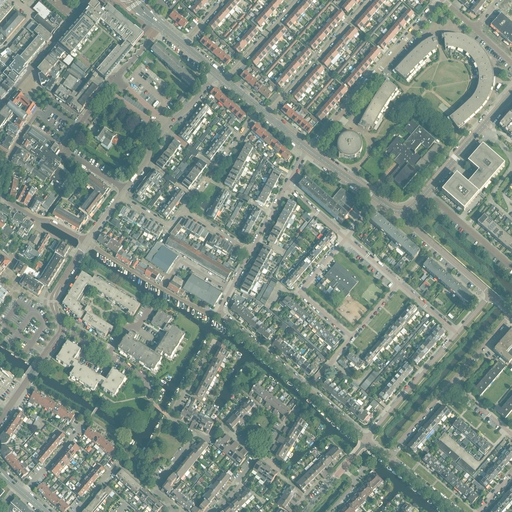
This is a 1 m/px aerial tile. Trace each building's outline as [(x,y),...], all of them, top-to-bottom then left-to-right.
[(0,0),(0,22),(13,8),(6,3),(6,2),(3,0),(0,0)] [(312,4),(307,0),(305,0),(303,3),(311,11),(311,10),(310,9),(308,7),(312,4)] [(349,0),(345,4),(345,5),(350,9),(354,5),(349,0)] [(384,4),(379,0),(377,0),(375,3),(380,8),(384,4)] [(63,23),(62,22),(38,1),(31,9),(38,15),(34,20),(52,36),(63,23)] [(238,7),(231,1),(227,6),(232,10),(233,10),(234,11),(238,7)] [(270,2),(268,5),(274,11),(278,7),(273,2),(272,3),(270,2)] [(482,6),(477,2),(474,7),(479,11),(482,6)] [(199,3),(195,7),(199,11),(203,6),(199,3)] [(311,11),(303,3),(299,8),(304,12),(306,10),(308,11),(310,12),(311,11)] [(345,5),(345,4),(343,3),(339,7),(346,14),(350,9),(345,5)] [(380,8),(375,3),(371,8),(376,13),(380,8)] [(86,85),(94,75),(96,73),(105,81),(143,36),(134,29),(107,6),(106,6),(102,12),(99,10),(100,9),(96,6),(93,4),(91,6),(88,10),(88,11),(61,42),(57,47),(66,54),(71,58),(75,61),(69,70),(67,72),(70,74),(78,80),(86,85)] [(472,9),(466,4),(464,6),(468,10),(475,15),(479,11),(474,7),(472,9)] [(274,11),(268,5),(267,6),(265,9),(266,10),(265,11),(270,16),(274,11)] [(511,9),(506,5),(502,9),(510,15),(511,13),(511,9)] [(227,6),(224,10),(229,14),(232,10),(227,6)] [(199,11),(195,7),(191,11),(195,15),(199,11)] [(299,8),(295,12),(302,18),(302,17),(301,16),(304,12),(299,8)] [(376,13),(371,8),(367,12),(372,17),(376,13)] [(224,10),(220,14),(225,18),(229,14),(224,10)] [(260,13),(259,14),(266,20),(270,16),(265,11),(264,12),(263,11),(261,13),(260,13)] [(404,16),(409,20),(413,15),(408,11),(404,16)] [(174,22),(178,16),(174,12),(169,18),(174,22)] [(302,18),(295,12),(291,16),(298,22),(302,18)] [(335,16),(340,21),(344,17),(339,12),(337,14),(335,13),(334,15),(335,16)] [(367,12),(363,17),(368,22),(372,17),(367,12)] [(0,42),(2,45),(25,19),(17,13),(2,30),(0,29),(0,28),(0,42)] [(225,18),(220,14),(216,18),(221,23),(225,18)] [(266,20),(259,14),(257,17),(259,18),(257,20),(262,25),(266,20)] [(178,16),(174,22),(178,25),(183,20),(178,16)] [(291,16),(287,21),(292,25),(295,22),(297,24),(298,22),(291,16)] [(335,16),(331,21),(336,25),(340,21),(335,16)] [(409,20),(404,16),(402,18),(400,16),(398,18),(400,20),(405,25),(409,20)] [(368,22),(363,17),(359,21),(366,28),(369,23),(368,22)] [(221,23),(216,18),(212,22),(217,27),(221,23)] [(262,25),(257,20),(256,21),(254,18),(250,22),(256,27),(258,26),(259,28),(262,25)] [(495,19),(489,27),(493,31),(499,23),(495,19)] [(187,24),(183,20),(178,25),(183,29),(187,24)] [(400,20),(396,25),(401,29),(405,25),(400,20)] [(33,21),(32,21),(26,29),(37,39),(38,38),(46,45),(52,38),(33,21)] [(292,25),(287,21),(283,25),(288,30),(292,25)] [(336,25),(331,21),(327,25),(332,30),(336,25)] [(366,28),(359,21),(354,26),(360,31),(362,28),(364,29),(366,28)] [(217,27),(212,22),(208,27),(213,31),(217,27)] [(499,23),(493,31),(496,34),(503,26),(499,23)] [(332,30),(327,25),(325,27),(324,26),(323,28),(324,29),(323,29),(328,34),(332,30)] [(401,29),(396,25),(392,29),(397,34),(401,29)] [(503,26),(496,34),(500,37),(507,30),(503,26)] [(247,31),(254,37),(258,33),(253,28),(249,32),(247,31)] [(281,28),(277,32),(282,37),(284,34),(286,36),(288,34),(286,32),(281,28)] [(328,34),(323,29),(319,34),(325,38),(328,34)] [(348,33),(353,38),(357,34),(352,29),(348,33)] [(387,31),(387,32),(393,38),(397,34),(392,29),(389,33),(387,31)] [(12,44),(8,49),(26,65),(31,60),(35,56),(43,46),(25,30),(16,40),(12,44)] [(507,30),(500,37),(504,41),(511,33),(507,30)] [(254,37),(247,31),(243,35),(245,37),(250,41),(254,37)] [(277,32),(273,36),(280,43),(280,42),(278,41),(282,37),(277,32)] [(393,38),(387,32),(384,36),(385,37),(384,38),(389,43),(393,38)] [(348,33),(344,38),(349,42),(353,38),(348,33)] [(319,34),(316,38),(321,42),(325,38),(319,34)] [(476,74),(477,80),(477,84),(476,86),(476,88),(475,91),(474,92),(473,95),(472,96),(470,99),(468,100),(464,105),(459,109),(458,110),(454,113),(453,114),(448,118),(458,131),(464,127),(464,126),(469,122),(474,117),(479,112),(484,107),(488,100),(491,94),(491,93),(493,87),(493,86),(493,80),(492,72),(492,71),(491,65),(489,62),(487,58),(486,57),(483,52),(482,51),(478,47),(477,46),(472,42),(471,41),(466,38),(465,38),(459,36),(458,36),(451,35),(444,35),(443,35),(441,35),(441,37),(441,41),(444,41),(445,49),(445,51),(449,51),(450,51),(452,52),(453,52),(455,52),(456,53),(458,53),(459,54),(461,54),(462,55),(463,56),(464,57),(466,57),(467,58),(467,59),(468,59),(468,60),(469,61),(470,61),(470,62),(471,63),(472,64),(472,65),(473,67),(474,68),(474,69),(475,71),(475,72),(476,74)] [(280,43),(273,36),(269,41),(274,45),(276,43),(278,45),(280,43)] [(250,41),(245,37),(241,41),(246,46),(250,41)] [(316,38),(314,37),(310,41),(312,42),(317,47),(321,42),(316,38)] [(410,53),(408,55),(406,57),(405,58),(403,60),(401,62),(400,63),(398,65),(397,67),(395,69),(393,71),(395,72),(405,82),(407,80),(408,78),(410,76),(411,75),(413,73),(414,71),(416,70),(418,68),(419,67),(421,65),(423,64),(424,62),(426,61),(428,60),(429,58),(431,57),(432,56),(433,55),(435,55),(436,54),(437,53),(436,50),(435,49),(438,48),(433,37),(431,38),(430,38),(428,39),(426,40),(424,41),(423,42),(421,44),(419,45),(418,45),(418,46),(416,47),(415,49),(413,50),(411,52),(410,53)] [(204,47),(209,42),(204,38),(200,44),(204,47)] [(349,42),(344,38),(340,42),(347,48),(346,46),(349,42)] [(389,43),(384,38),(383,39),(382,38),(380,40),(381,41),(380,43),(385,47),(389,43)] [(246,46),(241,41),(239,43),(238,42),(236,44),(243,50),(246,46)] [(269,41),(265,45),(272,51),(271,49),(274,45),(269,41)] [(213,46),(209,42),(204,47),(209,51),(213,46)] [(312,42),(308,46),(307,46),(306,47),(309,50),(310,49),(313,51),(317,47),(312,42)] [(340,42),(336,46),(344,53),(346,50),(347,48),(340,42)] [(243,50),(236,44),(232,49),(234,50),(233,50),(239,54),(243,50)] [(165,64),(170,58),(156,45),(151,52),(165,64)] [(272,51),(265,45),(262,49),(267,54),(268,55),(272,51)] [(213,46),(209,51),(213,55),(217,50),(213,46)] [(336,46),(333,51),(338,55),(340,57),(344,53),(336,46)] [(64,54),(65,56),(66,54),(57,47),(51,54),(59,60),(62,62),(69,68),(75,61),(71,58),(70,58),(67,61),(64,58),(65,57),(63,55),(64,54)] [(8,49),(0,55),(0,63),(19,80),(20,80),(19,79),(27,71),(25,70),(28,67),(26,65),(8,49)] [(267,54),(262,49),(258,54),(263,58),(265,56),(267,54)] [(369,52),(376,58),(380,53),(375,49),(371,53),(370,52),(369,52)] [(222,53),(217,50),(213,55),(217,59),(222,53)] [(301,54),(306,59),(310,54),(305,50),(303,52),(302,51),(300,53),(301,54)] [(338,55),(333,51),(329,55),(334,59),(338,55)] [(376,58),(369,52),(366,57),(367,58),(372,63),(376,58)] [(226,57),(222,53),(217,59),(222,62),(226,57)] [(263,58),(258,54),(254,58),(261,64),(261,63),(259,62),(263,58)] [(301,54),(297,58),(303,63),(306,59),(301,54)] [(52,68),(59,74),(64,68),(57,61),(58,60),(52,55),(51,56),(50,56),(44,62),(52,69),(52,68)] [(334,59),(329,55),(325,59),(332,65),(330,63),(334,59)] [(226,57),(222,62),(226,66),(231,61),(226,57)] [(170,58),(165,64),(179,77),(184,71),(170,58)] [(261,64),(254,58),(250,62),(255,67),(257,68),(261,64)] [(303,63),(297,58),(294,63),(299,67),(303,63)] [(367,58),(363,63),(368,67),(372,63),(367,58)] [(332,65),(325,59),(321,64),(328,70),(332,65)] [(44,62),(40,67),(48,74),(49,73),(51,75),(52,74),(57,78),(60,74),(59,74),(52,68),(52,69),(44,62)] [(0,63),(0,73),(14,86),(19,80),(0,63)] [(294,63),(290,67),(295,71),(299,67),(294,63)] [(363,63),(359,67),(364,72),(368,67),(363,63)] [(290,67),(288,65),(284,70),(286,71),(291,76),(295,71),(290,67)] [(48,74),(40,67),(37,71),(39,73),(47,80),(49,78),(50,76),(48,74)] [(314,71),(320,76),(322,73),(324,71),(321,69),(318,67),(314,71)] [(364,72),(359,67),(355,72),(360,76),(364,72)] [(198,83),(184,71),(179,77),(192,90),(198,83)] [(245,81),(249,76),(247,74),(248,73),(246,71),(245,72),(240,78),(245,81)] [(291,76),(286,71),(282,75),(287,80),(291,76)] [(314,71),(311,75),(316,80),(320,76),(314,71)] [(360,76),(355,72),(351,76),(356,81),(360,76)] [(0,73),(0,81),(10,90),(14,86),(0,73)] [(47,80),(39,73),(38,74),(41,87),(44,89),(49,82),(47,80)] [(70,74),(66,80),(62,85),(70,91),(78,80),(70,74)] [(94,75),(86,85),(77,96),(87,104),(104,83),(94,75)] [(249,76),(245,81),(249,85),(253,80),(252,78),(253,77),(251,75),(249,76)] [(287,80),(282,75),(280,78),(279,76),(277,78),(279,80),(278,80),(284,84),(287,80)] [(316,80),(311,75),(307,80),(312,84),(316,80)] [(356,81),(351,76),(347,81),(352,85),(356,81)] [(49,82),(44,89),(49,93),(57,82),(52,78),(51,80),(49,78),(47,80),(49,82)] [(78,80),(70,91),(68,94),(71,96),(72,96),(74,93),(77,96),(86,85),(78,80)] [(258,83),(253,80),(249,85),(253,89),(258,83)] [(284,84),(278,80),(275,84),(280,89),(284,84)] [(307,80),(303,84),(308,88),(312,84),(307,80)] [(0,81),(0,89),(6,95),(10,90),(0,81)] [(365,111),(364,113),(363,115),(362,117),(361,119),(360,121),(359,123),(358,124),(358,125),(358,126),(368,131),(369,128),(371,129),(373,130),(374,129),(375,127),(376,125),(376,124),(377,123),(378,121),(379,119),(381,117),(382,115),(383,113),(384,111),(385,109),(386,107),(387,105),(389,104),(390,102),(391,100),(392,98),(394,97),(395,95),(396,93),(398,91),(386,82),(385,81),(380,87),(376,93),(376,94),(375,95),(374,97),(373,99),(371,101),(370,103),(369,105),(368,107),(367,109),(365,111)] [(258,83),(253,89),(258,92),(262,87),(263,86),(259,82),(258,83)] [(303,84),(300,88),(305,93),(306,91),(309,93),(311,90),(308,88),(303,84)] [(71,96),(68,94),(59,87),(53,95),(62,101),(65,104),(66,104),(71,96)] [(267,91),(262,87),(258,92),(262,96),(267,91)] [(342,87),(338,92),(343,96),(347,92),(342,87)] [(305,93),(300,88),(296,92),(301,97),(303,95),(305,96),(306,94),(305,93)] [(214,99),(219,93),(215,89),(210,95),(214,99)] [(271,95),(267,91),(262,96),(267,100),(271,95)] [(301,97),(296,92),(291,97),(297,102),(299,99),(301,100),(303,98),(301,97)] [(338,92),(334,96),(339,100),(343,96),(338,92)] [(18,93),(9,103),(20,112),(28,118),(35,108),(30,103),(30,104),(24,99),(24,98),(18,93)] [(72,96),(71,96),(66,104),(70,107),(71,107),(80,114),(87,104),(77,96),(74,93),(72,96)] [(219,93),(214,99),(219,102),(223,97),(219,93)] [(181,96),(176,102),(180,105),(185,99),(181,96)] [(339,100),(334,96),(330,100),(335,105),(339,100)] [(223,97),(219,102),(223,106),(228,101),(223,97)] [(330,100),(326,104),(332,109),(335,105),(330,100)] [(232,105),(228,101),(223,106),(227,110),(232,105)] [(9,103),(5,109),(13,115),(17,119),(24,124),(28,119),(20,112),(9,103)] [(326,104),(323,109),(328,113),(332,109),(326,104)] [(200,109),(206,114),(209,110),(203,105),(200,109)] [(232,105),(227,110),(232,114),(236,108),(232,105)] [(285,116),(290,110),(285,106),(281,112),(285,116)] [(241,112),(236,108),(232,114),(236,117),(241,112)] [(5,109),(0,114),(0,118),(1,119),(7,123),(8,123),(13,115),(5,109)] [(206,114),(200,109),(197,113),(203,118),(203,117),(206,114)] [(323,109),(319,113),(324,118),(328,113),(323,109)] [(294,114),(290,110),(285,116),(290,119),(294,114)] [(245,116),(241,112),(236,117),(240,121),(245,116)] [(511,112),(510,115),(509,114),(499,126),(511,137),(511,112)] [(203,118),(197,113),(194,117),(201,123),(205,119),(203,117),(203,118)] [(324,118),(319,113),(315,118),(320,122),(324,118)] [(298,118),(294,114),(290,119),(294,123),(299,118),(298,118)] [(13,115),(8,123),(10,125),(12,126),(17,119),(13,115)] [(299,118),(294,123),(298,127),(303,121),(301,120),(302,118),(300,116),(298,118),(299,118)] [(194,117),(190,121),(198,127),(201,123),(194,117)] [(17,119),(12,126),(20,131),(24,124),(17,119)] [(186,122),(185,123),(195,131),(198,127),(190,121),(188,124),(186,122)] [(307,125),(303,121),(298,127),(303,130),(307,125)] [(404,144),(414,153),(420,145),(427,151),(435,141),(419,127),(418,128),(411,122),(404,130),(411,136),(404,144)] [(7,123),(4,127),(7,130),(6,131),(6,132),(4,135),(5,135),(8,137),(8,138),(10,134),(11,135),(10,137),(10,138),(14,140),(16,138),(20,131),(12,126),(10,125),(8,123),(7,123)] [(195,131),(185,123),(184,125),(186,126),(184,129),(192,135),(195,131)] [(307,125),(303,130),(307,134),(312,129),(310,127),(311,126),(308,124),(307,125)] [(256,135),(260,129),(256,125),(251,131),(256,135)] [(43,148),(48,141),(31,128),(25,135),(32,140),(37,144),(42,147),(43,148)] [(95,139),(101,144),(100,146),(108,151),(112,146),(111,145),(112,144),(115,146),(121,138),(116,135),(114,138),(102,129),(95,139)] [(184,129),(181,133),(190,139),(191,138),(190,137),(192,135),(184,129)] [(231,133),(226,129),(223,133),(229,138),(232,134),(231,133)] [(260,129),(256,135),(260,139),(265,133),(260,129)] [(220,131),(217,135),(226,142),(229,138),(223,133),(220,131)] [(190,139),(181,133),(178,137),(187,143),(190,139)] [(269,137),(265,133),(260,139),(264,142),(269,137)] [(32,140),(25,135),(22,139),(24,141),(32,146),(33,146),(34,145),(31,142),(32,140)] [(226,142),(217,135),(214,139),(223,145),(226,142)] [(351,160),(355,158),(359,158),(359,154),(360,153),(360,152),(361,151),(361,150),(361,149),(361,148),(361,147),(361,146),(361,145),(361,144),(360,143),(360,142),(359,141),(359,137),(355,137),(354,137),(354,136),(353,136),(352,136),(351,136),(350,135),(349,135),(347,135),(346,136),(345,136),(344,136),(343,137),(342,137),(338,137),(338,141),(338,142),(337,143),(337,144),(337,145),(337,146),(336,147),(336,148),(336,149),(337,150),(337,151),(337,152),(338,154),(338,158),(342,158),(343,159),(344,159),(345,160),(346,160),(347,160),(348,160),(349,160),(350,160),(351,160)] [(7,137),(1,146),(8,151),(14,141),(8,138),(8,137),(7,137)] [(269,137),(264,142),(269,146),(273,141),(269,137)] [(414,153),(404,144),(397,138),(390,146),(391,147),(385,154),(387,156),(393,149),(399,154),(393,161),(399,167),(389,178),(392,181),(406,165),(412,170),(421,159),(414,153)] [(223,145),(214,139),(211,143),(213,145),(219,150),(223,145)] [(24,141),(21,147),(28,152),(31,149),(32,149),(34,147),(33,146),(32,146),(24,141)] [(48,141),(43,148),(47,150),(52,143),(48,141)] [(277,144),(273,141),(269,146),(273,150),(277,144)] [(174,142),(171,146),(177,150),(180,146),(174,142)] [(58,148),(52,143),(47,150),(55,156),(58,151),(57,150),(58,148)] [(211,143),(208,147),(210,149),(216,154),(219,150),(213,145),(211,143)] [(269,152),(267,153),(270,156),(272,154),(273,153),(275,156),(277,154),(282,148),(277,144),(273,150),(271,152),(270,153),(269,152)] [(421,159),(412,170),(417,174),(420,170),(423,173),(431,164),(432,164),(433,164),(443,152),(434,145),(421,159)] [(177,150),(171,146),(168,150),(174,154),(176,152),(178,154),(179,152),(177,150)] [(246,146),(243,150),(250,154),(252,155),(254,152),(254,153),(255,151),(253,149),(246,146)] [(504,165),(482,146),(467,162),(478,172),(467,185),(456,175),(441,192),(463,212),(504,165)] [(35,147),(34,147),(32,149),(41,156),(43,154),(50,159),(51,157),(58,162),(58,158),(55,156),(47,150),(43,148),(42,147),(40,150),(35,147)] [(282,148),(277,154),(281,157),(286,152),(282,148)] [(19,149),(16,154),(19,155),(20,155),(25,158),(28,160),(30,157),(19,149)] [(216,154),(210,149),(209,151),(207,150),(205,151),(213,158),(216,154)] [(387,156),(393,161),(399,154),(393,149),(387,156)] [(174,154),(168,150),(165,154),(171,158),(174,154)] [(243,150),(241,155),(248,158),(250,159),(251,160),(253,156),(252,155),(250,154),(243,150)] [(213,158),(205,151),(204,153),(206,154),(204,157),(210,162),(213,158)] [(286,152),(281,157),(286,161),(291,156),(286,152)] [(16,154),(14,157),(25,163),(25,164),(28,160),(25,158),(20,155),(19,155),(16,154)] [(165,154),(162,158),(170,163),(173,159),(171,158),(165,154)] [(241,155),(239,159),(245,163),(246,162),(247,163),(248,163),(250,159),(248,158),(241,155)] [(13,157),(11,163),(13,164),(23,170),(30,174),(31,173),(35,176),(38,172),(32,168),(30,166),(29,166),(25,164),(25,163),(14,157),(13,157)] [(160,160),(159,162),(165,166),(167,168),(170,164),(170,163),(162,158),(161,157),(160,159),(160,160)] [(239,159),(236,163),(243,167),(245,168),(247,163),(246,162),(245,163),(239,159)] [(195,164),(203,171),(207,166),(198,160),(195,164)] [(165,166),(159,162),(156,166),(162,170),(165,166)] [(265,165),(272,171),(281,175),(280,175),(282,173),(277,170),(276,170),(268,162),(265,165)] [(35,164),(32,168),(38,172),(47,178),(50,180),(56,171),(50,166),(45,163),(41,169),(35,164)] [(236,163),(234,168),(241,171),(243,172),(245,168),(243,167),(236,163)] [(203,171),(195,164),(192,168),(194,170),(200,174),(203,171)] [(406,165),(392,181),(403,190),(417,174),(412,170),(406,165)] [(56,171),(50,180),(61,188),(67,179),(67,178),(68,177),(64,174),(64,173),(58,168),(56,171)] [(192,168),(189,172),(197,178),(198,177),(199,178),(202,175),(200,174),(194,170),(192,168)] [(241,171),(234,168),(232,172),(238,176),(241,177),(243,172),(241,171)] [(152,171),(149,175),(157,181),(157,180),(160,176),(152,171)] [(272,171),(269,175),(278,180),(280,181),(281,178),(280,177),(281,175),(272,171)] [(38,172),(35,176),(44,182),(47,178),(38,172)] [(189,172),(186,176),(194,182),(197,178),(189,172)] [(238,176),(232,172),(229,176),(236,180),(238,176)] [(88,217),(88,216),(89,217),(94,211),(99,205),(102,201),(101,200),(102,198),(105,194),(106,196),(110,191),(107,189),(108,187),(105,184),(99,180),(98,182),(97,181),(95,180),(96,178),(91,174),(85,183),(87,185),(86,186),(90,189),(94,192),(89,198),(84,204),(80,210),(82,211),(81,212),(77,218),(70,214),(64,210),(57,207),(52,216),(54,217),(53,218),(58,221),(63,224),(63,222),(65,223),(67,224),(66,226),(71,228),(76,231),(76,230),(78,231),(81,226),(82,227),(85,224),(88,219),(87,218),(88,217)] [(149,175),(146,179),(154,185),(157,181),(157,180),(157,181),(149,175)] [(269,175),(267,180),(276,184),(278,180),(269,175)] [(186,176),(183,180),(191,186),(192,185),(193,186),(195,183),(194,182),(186,176)] [(229,176),(227,181),(236,186),(237,186),(239,182),(236,180),(229,176)] [(10,186),(9,188),(16,190),(17,185),(18,186),(18,183),(17,183),(17,180),(10,179),(10,186)] [(146,179),(143,183),(151,189),(154,185),(146,179)] [(320,206),(327,198),(305,179),(298,187),(320,206)] [(191,186),(183,180),(180,184),(188,190),(191,186)] [(267,180),(264,184),(273,189),(275,186),(276,186),(276,187),(277,187),(278,186),(276,185),(276,184),(267,180)] [(227,181),(224,185),(233,190),(236,186),(227,181)] [(151,189),(143,183),(140,187),(146,191),(148,189),(150,190),(151,189)] [(273,189),(264,184),(262,188),(271,193),(273,189)] [(20,204),(27,189),(24,187),(23,187),(15,201),(20,204)] [(146,191),(140,187),(137,190),(143,195),(146,191)] [(16,190),(9,188),(7,196),(15,200),(16,197),(17,192),(15,192),(16,190)] [(28,188),(27,189),(20,204),(27,207),(35,191),(28,188)] [(271,193),(262,188),(260,193),(269,198),(271,193)] [(341,189),(331,202),(347,216),(357,203),(341,189)] [(137,190),(133,195),(136,196),(134,199),(138,203),(141,200),(142,201),(144,199),(144,198),(145,197),(143,195),(137,190)] [(174,191),(173,193),(175,195),(181,199),(182,198),(183,199),(186,196),(184,195),(178,191),(177,193),(174,191)] [(219,195),(228,200),(228,198),(227,197),(228,194),(221,191),(219,195)] [(175,195),(173,193),(170,197),(172,199),(178,203),(181,199),(175,195)] [(260,193),(257,197),(266,202),(269,198),(260,193)] [(228,200),(219,195),(217,200),(225,204),(228,200)] [(29,210),(36,214),(40,206),(42,207),(41,207),(47,211),(56,200),(50,196),(45,202),(36,197),(29,210)] [(257,197),(255,202),(264,207),(266,203),(267,204),(266,204),(268,205),(268,203),(266,202),(257,197)] [(327,198),(320,206),(341,225),(348,217),(347,216),(331,202),(327,198)] [(172,199),(169,203),(175,207),(178,203),(172,199)] [(217,200),(214,204),(223,209),(226,211),(227,208),(224,207),(225,204),(217,200)] [(175,207),(169,203),(167,201),(164,205),(166,207),(172,211),(175,207)] [(286,206),(295,211),(298,207),(289,202),(286,206)] [(223,209),(214,204),(212,209),(219,212),(221,213),(223,209)] [(0,214),(2,216),(3,214),(4,215),(9,219),(8,223),(10,224),(17,214),(3,206),(0,209),(0,214)] [(161,206),(160,208),(161,209),(163,210),(163,211),(169,215),(172,211),(166,207),(164,209),(161,206)] [(286,206),(284,211),(291,214),(292,212),(294,213),(295,211),(286,206)] [(252,207),(249,212),(258,217),(259,215),(260,216),(262,213),(252,207)] [(123,220),(128,211),(123,208),(119,215),(119,216),(121,218),(123,220)] [(163,211),(163,210),(161,209),(160,211),(162,212),(160,215),(166,219),(169,215),(163,211)] [(208,210),(207,212),(216,217),(219,212),(212,209),(210,211),(208,210)] [(128,211),(123,220),(127,222),(128,220),(132,213),(128,211)] [(280,212),(279,214),(291,220),(293,221),(295,217),(291,214),(284,211),(282,214),(281,213),(280,212)] [(216,217),(207,212),(206,213),(206,217),(207,218),(214,221),(216,217)] [(249,212),(247,216),(256,221),(258,217),(249,212)] [(132,213),(128,220),(127,222),(131,225),(132,223),(136,216),(132,213)] [(21,217),(17,214),(10,224),(13,226),(14,225),(15,226),(17,223),(19,221),(18,221),(19,219),(21,217)] [(279,214),(278,216),(280,216),(281,216),(279,220),(288,225),(291,220),(279,214)] [(383,234),(389,227),(374,214),(368,221),(383,234)] [(488,220),(490,218),(485,214),(477,223),(482,228),(488,220)] [(136,216),(132,223),(137,225),(141,219),(136,216)] [(256,221),(247,216),(244,220),(247,222),(254,225),(256,221)] [(17,223),(15,226),(17,227),(19,224),(21,226),(25,219),(21,217),(19,219),(18,221),(19,221),(17,223)] [(113,219),(112,221),(117,224),(115,226),(118,228),(119,225),(119,226),(121,224),(113,219)] [(141,219),(137,225),(141,228),(145,221),(141,219)] [(178,225),(170,235),(175,238),(177,235),(181,230),(183,228),(186,222),(181,220),(178,224),(178,225)] [(279,220),(277,224),(286,229),(288,225),(279,220)] [(482,228),(486,231),(493,224),(488,220),(482,228)] [(20,229),(16,234),(20,237),(22,235),(23,233),(30,223),(26,221),(20,229)] [(149,224),(145,221),(141,228),(145,230),(149,224)] [(183,228),(181,230),(186,233),(187,231),(191,224),(188,222),(187,221),(186,222),(183,228)] [(254,225),(247,222),(245,226),(251,230),(254,225)] [(30,223),(23,233),(27,236),(32,229),(33,226),(30,223)] [(145,230),(144,232),(148,235),(153,226),(149,224),(145,230)] [(187,231),(191,233),(195,226),(191,224),(187,231)] [(277,224),(274,229),(283,233),(286,229),(277,224)] [(497,227),(493,224),(486,231),(490,235),(497,227)] [(153,226),(148,235),(153,237),(158,229),(153,226)] [(191,233),(190,235),(194,238),(195,236),(199,229),(195,226),(191,233)] [(251,230),(245,226),(243,229),(241,227),(240,229),(242,230),(242,231),(249,234),(251,230)] [(8,227),(3,233),(9,238),(14,232),(8,227)] [(389,227),(383,234),(390,240),(391,241),(392,241),(392,242),(389,244),(395,250),(396,249),(398,247),(404,240),(398,234),(396,233),(395,232),(389,227)] [(502,230),(501,231),(497,227),(490,235),(495,239),(502,230)] [(102,245),(107,238),(104,236),(105,234),(107,231),(105,230),(104,229),(103,230),(104,231),(103,233),(102,234),(97,242),(102,245)] [(162,232),(158,229),(153,237),(157,240),(162,232)] [(195,236),(194,238),(198,240),(199,240),(200,238),(204,232),(199,229),(195,236)] [(274,229),(272,233),(281,238),(283,233),(274,229)] [(327,229),(321,236),(322,236),(330,243),(333,238),(334,236),(327,229)] [(502,230),(495,239),(499,243),(506,235),(506,234),(502,230)] [(249,234),(242,231),(240,235),(247,239),(249,234)] [(200,238),(199,240),(200,241),(201,239),(204,241),(208,234),(204,232),(200,238)] [(270,232),(269,233),(270,234),(270,233),(271,234),(270,237),(276,241),(279,242),(281,238),(272,233),(270,232)] [(43,240),(39,246),(44,248),(47,243),(50,237),(46,235),(43,240)] [(506,235),(499,243),(503,246),(511,237),(511,236),(509,238),(506,235)] [(29,242),(36,246),(39,240),(32,236),(29,242)] [(169,248),(175,239),(170,236),(165,245),(169,248)] [(330,243),(322,236),(318,241),(320,243),(326,247),(330,243)] [(113,239),(107,249),(112,252),(120,240),(119,240),(116,244),(114,243),(115,241),(117,238),(115,237),(113,239)] [(205,245),(208,246),(212,249),(213,249),(218,240),(213,237),(211,241),(209,239),(205,245)] [(276,241),(270,237),(267,242),(270,243),(274,245),(276,241)] [(507,250),(511,244),(511,237),(503,246),(507,250)] [(107,238),(102,245),(107,249),(113,239),(112,241),(107,238)] [(120,239),(120,240),(112,252),(117,255),(122,248),(119,246),(123,241),(120,239)] [(226,269),(175,239),(169,248),(220,278),(226,269)] [(218,240),(213,249),(217,251),(222,243),(218,240)] [(398,247),(396,249),(403,255),(405,253),(413,260),(419,253),(404,240),(398,247)] [(19,262),(13,272),(18,274),(24,278),(19,285),(25,289),(32,293),(38,296),(44,286),(48,288),(51,283),(53,279),(56,274),(59,270),(62,265),(65,261),(63,260),(65,256),(70,249),(65,246),(60,243),(55,252),(55,253),(56,253),(54,256),(52,259),(50,264),(47,269),(44,273),(41,278),(38,282),(38,283),(31,280),(24,275),(28,268),(23,265),(19,262)] [(157,243),(153,249),(159,253),(163,247),(157,243)] [(222,243),(217,251),(221,253),(226,245),(222,243)] [(270,243),(267,248),(273,252),(283,257),(285,252),(283,250),(274,245),(270,243)] [(326,247),(320,243),(317,247),(322,251),(326,247)] [(226,245),(221,253),(225,256),(226,254),(227,254),(230,248),(226,245)] [(26,246),(21,255),(23,256),(30,260),(33,259),(34,257),(37,259),(39,260),(41,255),(40,254),(36,252),(26,246)] [(7,256),(9,253),(3,249),(1,247),(0,249),(2,250),(1,251),(7,256)] [(163,247),(159,253),(151,264),(166,274),(178,257),(163,247)] [(264,247),(262,252),(271,256),(273,252),(267,248),(264,247)] [(317,247),(313,251),(318,255),(322,251),(317,247)] [(230,248),(227,254),(231,257),(235,250),(230,248)] [(151,252),(149,256),(146,260),(151,264),(159,253),(153,249),(151,252)] [(318,255),(313,251),(311,249),(308,253),(315,260),(318,255)] [(235,250),(231,257),(230,259),(234,262),(235,260),(239,253),(235,250)] [(123,255),(123,254),(120,252),(115,258),(121,262),(124,257),(121,256),(122,255),(123,255)] [(262,252),(259,256),(266,260),(268,261),(271,256),(262,252)] [(315,260),(308,253),(304,258),(311,264),(315,260)] [(258,255),(256,258),(258,259),(257,261),(266,265),(267,263),(265,262),(266,260),(259,256),(258,255)] [(133,256),(132,258),(130,262),(132,263),(129,267),(135,271),(139,264),(136,262),(137,261),(134,259),(135,258),(133,256)] [(2,257),(0,259),(0,262),(0,263),(7,267),(10,263),(4,258),(2,257)] [(304,258),(300,262),(307,268),(309,269),(310,268),(309,267),(311,264),(304,258)] [(401,260),(396,265),(400,268),(405,263),(401,260)] [(255,261),(253,264),(264,270),(266,271),(268,267),(266,265),(257,261),(256,262),(255,261)] [(437,281),(444,274),(428,261),(422,268),(437,281)] [(139,264),(135,271),(139,273),(143,266),(141,265),(142,263),(140,262),(139,264)] [(300,262),(296,266),(304,273),(307,268),(300,262)] [(326,276),(324,278),(332,284),(329,287),(334,291),(336,288),(342,293),(340,296),(344,300),(349,295),(348,294),(358,282),(337,263),(326,276)] [(253,264),(252,267),(253,268),(252,269),(261,274),(264,270),(253,264)] [(143,266),(139,273),(144,276),(148,269),(149,267),(147,266),(146,268),(143,266)] [(304,273),(296,266),(293,270),(300,277),(304,273)] [(148,269),(144,276),(149,279),(154,272),(153,271),(152,271),(150,270),(151,268),(149,267),(148,269)] [(39,275),(29,269),(27,273),(37,279),(39,275)] [(226,269),(220,278),(226,282),(231,273),(226,269)] [(250,270),(249,273),(250,274),(260,279),(262,274),(261,274),(252,269),(252,270),(250,270)] [(292,270),(288,274),(291,276),(296,281),(300,277),(293,270),(292,270)] [(154,272),(149,279),(157,283),(158,281),(161,282),(164,278),(159,275),(154,272)] [(84,294),(88,288),(88,287),(97,293),(97,294),(101,296),(102,296),(108,300),(108,301),(112,304),(113,303),(120,307),(119,307),(120,308),(123,311),(124,310),(125,310),(127,311),(126,314),(130,317),(131,314),(134,315),(139,306),(137,305),(136,302),(132,300),(130,301),(125,298),(125,295),(121,293),(119,294),(114,290),(114,288),(110,286),(108,286),(103,284),(102,281),(99,279),(97,279),(94,278),(92,281),(91,280),(91,279),(82,273),(80,276),(78,276),(76,280),(76,282),(73,287),(71,288),(69,291),(69,294),(62,305),(64,307),(64,308),(69,312),(68,313),(74,316),(73,318),(76,320),(75,321),(81,325),(82,323),(85,325),(85,327),(89,329),(91,329),(96,332),(96,334),(100,336),(102,336),(105,338),(108,332),(111,334),(113,330),(107,326),(108,326),(107,325),(104,322),(103,323),(102,323),(96,319),(96,318),(93,315),(91,316),(88,314),(90,311),(86,308),(85,309),(78,304),(80,300),(81,301),(85,295),(84,294)] [(250,274),(248,278),(257,283),(258,283),(260,279),(250,274)] [(444,274),(437,281),(452,294),(458,287),(444,274)] [(192,276),(187,284),(183,291),(185,292),(188,294),(188,293),(208,305),(216,290),(192,276)] [(296,281),(291,276),(287,281),(293,285),(296,281)] [(183,291),(187,284),(175,277),(168,290),(181,298),(185,292),(183,291)] [(245,277),(245,278),(246,279),(247,279),(245,282),(254,287),(257,283),(248,278),(245,277)] [(283,280),(280,283),(285,288),(286,287),(289,290),(290,289),(291,290),(293,288),(291,287),(293,285),(287,281),(285,279),(283,281),(283,280)] [(323,279),(316,287),(318,289),(319,289),(325,281),(323,279)] [(245,282),(243,287),(252,292),(254,293),(257,289),(254,287),(245,282)] [(243,287),(240,291),(247,295),(249,296),(252,292),(243,287)] [(458,287),(452,294),(467,307),(474,300),(458,287)] [(216,290),(208,305),(214,308),(222,294),(219,293),(220,292),(216,290)] [(287,308),(292,302),(287,299),(285,301),(281,297),(279,300),(283,303),(283,304),(281,302),(278,305),(283,309),(283,308),(285,310),(287,308)] [(296,306),(292,302),(287,308),(291,311),(296,306)] [(235,314),(241,307),(236,303),(231,310),(235,314)] [(241,307),(235,314),(240,317),(245,311),(247,309),(242,305),(241,307)] [(296,306),(291,311),(290,313),(294,317),(295,315),(300,310),(296,306)] [(411,306),(407,310),(414,316),(418,312),(421,314),(423,313),(419,310),(418,312),(416,310),(411,306)] [(245,311),(240,317),(244,321),(250,315),(251,313),(247,309),(245,311)] [(304,313),(300,310),(295,315),(300,319),(304,313)] [(407,310),(404,314),(411,320),(414,316),(407,310)] [(163,332),(167,326),(171,319),(159,311),(151,324),(163,332)] [(304,313),(300,319),(304,322),(309,317),(304,313)] [(411,320),(404,314),(400,319),(405,323),(407,324),(411,320)] [(250,315),(244,321),(249,325),(254,319),(250,315)] [(309,317),(304,322),(308,326),(313,321),(309,317)] [(254,319),(249,325),(253,329),(259,323),(254,319)] [(405,323),(400,319),(396,323),(401,327),(405,323)] [(317,324),(313,321),(308,326),(312,330),(317,324)] [(263,327),(259,323),(253,329),(258,333),(263,327)] [(396,323),(393,327),(400,333),(403,329),(401,327),(396,323)] [(321,328),(317,324),(312,330),(317,333),(321,328)] [(167,334),(154,354),(160,358),(162,354),(170,359),(185,335),(171,327),(170,329),(167,326),(163,332),(167,334)] [(438,326),(433,333),(434,334),(440,339),(444,334),(443,333),(444,332),(438,326)] [(268,331),(263,327),(258,333),(263,337),(268,331)] [(400,333),(393,327),(389,331),(394,336),(396,338),(400,333)] [(321,328),(317,333),(315,335),(319,339),(326,332),(321,328)] [(268,331),(263,337),(267,341),(272,335),(274,333),(269,329),(268,331)] [(511,329),(503,339),(511,346),(511,329)] [(389,331),(385,336),(390,340),(392,342),(396,338),(394,336),(389,331)] [(330,335),(326,332),(319,339),(324,343),(330,335)] [(432,332),(428,337),(430,338),(436,343),(440,339),(434,334),(433,333),(432,332)] [(160,358),(154,354),(133,342),(136,338),(130,334),(127,338),(126,337),(118,350),(153,372),(161,359),(160,358)] [(334,339),(330,335),(324,343),(328,346),(334,339)] [(385,336),(381,340),(388,346),(392,342),(390,340),(385,336)] [(272,345),(277,349),(284,341),(279,337),(277,339),(272,345)] [(430,338),(426,343),(432,348),(436,343),(430,338)] [(334,339),(328,346),(331,349),(331,350),(333,352),(338,347),(336,346),(338,343),(334,339)] [(511,346),(503,339),(493,352),(508,365),(511,360),(511,346)] [(381,340),(378,344),(383,349),(385,350),(388,346),(381,340)] [(284,341),(277,349),(282,353),(289,345),(284,341)] [(81,384),(90,371),(74,361),(80,350),(67,342),(56,360),(69,368),(70,367),(74,369),(69,377),(81,384)] [(216,347),(215,350),(218,352),(217,354),(225,358),(224,358),(227,359),(229,354),(227,353),(223,351),(225,347),(218,343),(216,347)] [(432,348),(426,343),(422,347),(428,352),(432,348)] [(383,349),(378,344),(374,348),(379,353),(383,349)] [(289,345),(282,353),(286,357),(292,351),(291,351),(293,349),(289,345)] [(428,352),(422,347),(420,345),(416,350),(418,352),(424,357),(428,352)] [(374,348),(370,353),(376,357),(379,353),(374,348)] [(292,351),(286,357),(290,361),(296,355),(297,353),(293,350),(292,351)] [(418,352),(414,356),(420,362),(424,357),(418,352)] [(376,357),(370,353),(367,357),(372,361),(376,357)] [(225,358),(217,354),(215,356),(213,355),(211,357),(222,363),(224,358),(225,358)] [(351,363),(355,358),(351,354),(346,359),(351,363)] [(296,355),(290,361),(295,365),(301,359),(296,355)] [(412,355),(408,359),(416,366),(420,362),(414,356),(412,355)] [(222,363),(211,357),(210,360),(213,361),(212,364),(220,368),(222,363)] [(372,361),(367,357),(363,361),(368,366),(372,361)] [(360,361),(355,358),(351,363),(355,367),(360,361)] [(301,359),(295,365),(300,369),(305,363),(301,359)] [(360,361),(355,367),(359,370),(363,366),(366,369),(368,366),(363,361),(362,363),(360,361)] [(400,368),(408,375),(412,371),(412,370),(411,370),(413,368),(405,362),(400,368)] [(305,363),(300,369),(304,373),(309,366),(305,363)] [(208,364),(206,367),(217,373),(220,368),(212,364),(210,366),(208,364)] [(311,364),(309,366),(304,373),(309,377),(309,376),(311,377),(317,370),(311,364)] [(499,364),(494,369),(500,374),(505,369),(499,364)] [(217,373),(206,367),(205,370),(208,371),(207,373),(215,377),(217,373)] [(400,368),(396,373),(398,374),(404,380),(408,375),(400,368)] [(500,374),(494,369),(490,373),(496,378),(500,374)] [(106,381),(90,371),(81,384),(93,391),(98,384),(102,387),(101,388),(113,396),(124,378),(112,371),(106,381)] [(203,374),(201,377),(212,382),(215,377),(207,373),(205,375),(203,374)] [(490,373),(486,378),(492,383),(496,378),(490,373)] [(398,374),(394,379),(400,384),(404,380),(398,374)] [(212,382),(201,377),(200,379),(203,381),(202,383),(210,387),(212,382)] [(492,383),(486,378),(482,383),(488,388),(492,383)] [(394,379),(390,383),(396,389),(400,384),(394,379)] [(326,392),(332,385),(327,381),(325,380),(321,386),(322,387),(321,388),(326,392)] [(198,383),(196,386),(207,392),(210,387),(202,383),(201,385),(198,383)] [(396,389),(390,383),(386,388),(392,393),(396,389)] [(482,383),(478,388),(483,393),(488,388),(482,383)] [(255,395),(260,388),(256,385),(248,395),(251,396),(253,393),(255,395)] [(336,389),(332,385),(326,392),(331,396),(336,389)] [(483,393),(478,388),(476,389),(472,385),(469,388),(479,398),(483,393)] [(207,392),(196,386),(195,389),(198,390),(197,392),(207,398),(208,396),(206,395),(207,392)] [(260,388),(255,395),(258,397),(255,400),(257,401),(265,392),(260,388)] [(337,388),(336,389),(331,396),(335,399),(342,392),(337,388)] [(386,388),(382,393),(389,398),(392,393),(386,388)] [(35,403),(39,395),(35,392),(33,391),(32,394),(33,395),(28,403),(32,406),(34,403),(35,403)] [(207,398),(197,392),(196,395),(193,393),(191,396),(202,402),(204,399),(206,400),(207,398)] [(269,395),(265,392),(257,401),(259,403),(262,400),(264,402),(269,395)] [(346,396),(342,392),(335,399),(340,403),(346,396)] [(389,398),(382,393),(378,397),(384,403),(389,398)] [(39,395),(35,403),(39,405),(44,398),(39,395)] [(269,395),(264,402),(266,403),(264,407),(266,408),(273,398),(269,395)] [(347,395),(346,396),(340,403),(344,407),(351,399),(347,395)] [(44,398),(39,405),(43,408),(48,400),(44,398)] [(273,398),(266,408),(268,410),(270,406),(272,408),(278,402),(273,398)] [(356,403),(351,399),(344,407),(349,411),(354,405),(356,403)] [(511,399),(507,405),(502,411),(497,407),(494,410),(504,420),(511,410),(511,399)] [(48,400),(43,408),(48,411),(52,403),(48,400)] [(242,402),(251,410),(252,409),(255,411),(257,408),(248,400),(246,402),(243,400),(242,402)] [(373,401),(371,404),(369,405),(374,410),(378,405),(373,401)] [(251,410),(242,402),(240,404),(242,406),(240,408),(249,416),(251,414),(249,412),(251,410)] [(278,402),(272,408),(275,410),(272,413),(274,415),(282,405),(278,402)] [(57,405),(52,403),(48,411),(52,413),(57,405)] [(57,405),(52,413),(56,416),(61,408),(57,405)] [(286,408),(282,405),(274,415),(276,416),(279,413),(281,415),(286,408)] [(359,409),(354,405),(349,411),(353,415),(359,409)] [(185,419),(191,408),(189,407),(187,410),(184,408),(179,419),(182,421),(183,418),(185,419)] [(442,407),(438,411),(445,417),(449,412),(442,407)] [(65,411),(61,408),(56,416),(60,418),(65,411)] [(193,409),(191,408),(185,419),(187,420),(186,423),(189,425),(190,422),(194,414),(191,412),(193,409)] [(240,408),(237,412),(243,418),(245,416),(247,419),(249,416),(240,408)] [(286,408),(281,415),(283,417),(281,420),(283,422),(290,412),(286,408)] [(363,413),(359,409),(353,415),(358,419),(363,413)] [(235,410),(231,414),(233,416),(242,424),(244,422),(241,420),(243,418),(237,412),(235,410)] [(15,417),(22,423),(26,418),(21,415),(22,413),(19,411),(15,417)] [(65,411),(60,418),(65,421),(69,413),(65,411)] [(365,411),(363,413),(358,419),(363,423),(364,422),(366,424),(372,417),(368,413),(365,411)] [(445,417),(438,411),(434,416),(441,421),(445,417)] [(69,413),(65,421),(72,425),(75,420),(73,419),(74,416),(69,413)] [(190,422),(192,423),(189,429),(192,430),(199,416),(194,414),(190,422)] [(199,416),(192,430),(194,432),(197,425),(199,426),(200,427),(204,419),(205,417),(200,414),(199,416)] [(228,416),(227,418),(236,426),(237,424),(240,426),(242,424),(233,416),(231,418),(228,416)] [(441,421),(434,416),(430,420),(437,426),(441,421)] [(15,417),(12,421),(20,427),(22,423),(15,417)] [(200,427),(199,426),(198,429),(201,431),(202,428),(204,429),(210,419),(205,417),(204,419),(200,427)] [(210,418),(210,419),(204,429),(206,430),(205,433),(208,435),(214,424),(215,422),(212,420),(212,419),(210,418)] [(236,426),(227,418),(225,419),(228,421),(225,424),(234,432),(236,430),(234,428),(236,426)] [(303,429),(305,430),(308,426),(306,424),(295,418),(294,421),(296,422),(295,424),(303,429)] [(437,426),(430,420),(426,425),(433,430),(437,426)] [(457,431),(462,424),(458,420),(452,427),(457,431)] [(20,427),(12,421),(9,426),(17,431),(20,427)] [(303,429),(295,424),(294,426),(291,425),(290,427),(292,429),(300,434),(303,429)] [(457,431),(455,432),(460,436),(461,434),(467,428),(462,424),(457,431)] [(426,425),(422,429),(429,435),(433,430),(426,425)] [(9,426),(6,430),(14,435),(17,431),(9,426)] [(88,439),(94,432),(88,427),(86,429),(88,431),(84,436),(88,439)] [(285,427),(284,430),(297,438),(300,434),(292,429),(291,431),(285,427)] [(467,428),(461,434),(466,438),(471,432),(467,428)] [(422,429),(418,434),(425,440),(429,435),(422,429)] [(14,435),(6,430),(3,434),(11,439),(14,435)] [(297,438),(284,430),(282,432),(288,436),(287,438),(294,443),(297,438)] [(55,435),(63,441),(66,437),(64,435),(62,436),(58,432),(55,435)] [(98,435),(94,432),(88,439),(91,442),(98,435)] [(471,432),(466,438),(470,442),(476,436),(471,432)] [(11,439),(3,434),(1,438),(0,438),(0,437),(0,442),(1,443),(1,446),(6,446),(8,443),(11,439)] [(425,440),(418,434),(414,438),(421,444),(425,440)] [(55,435),(52,439),(59,445),(63,441),(55,435)] [(102,438),(98,435),(91,442),(95,446),(102,438)] [(218,449),(228,437),(226,435),(222,441),(220,439),(214,446),(218,449)] [(480,440),(476,436),(470,442),(475,446),(480,440)] [(231,439),(228,437),(218,449),(222,453),(228,446),(226,444),(231,439)] [(280,437),(278,439),(292,448),(294,443),(287,438),(286,440),(280,437)] [(102,438),(95,446),(99,449),(106,441),(102,438)] [(198,445),(204,451),(208,446),(199,438),(197,441),(200,443),(198,445)] [(421,444),(414,438),(410,443),(417,448),(421,444)] [(59,445),(52,439),(48,443),(56,449),(59,445)] [(292,448),(278,439),(276,442),(282,445),(281,447),(289,452),(292,448)] [(485,444),(480,440),(475,446),(479,450),(485,444)] [(106,441),(99,449),(103,452),(109,445),(106,441)] [(230,447),(228,446),(222,453),(227,456),(237,444),(234,442),(230,447)] [(56,449),(48,443),(45,447),(52,453),(56,449)] [(69,449),(76,455),(80,451),(75,447),(77,446),(74,443),(69,449)] [(417,448),(410,443),(406,448),(413,453),(417,448)] [(237,444),(227,456),(231,460),(236,453),(235,451),(239,446),(237,444)] [(485,444),(479,450),(478,451),(484,456),(487,452),(487,451),(490,448),(485,444)] [(109,445),(103,452),(107,455),(113,448),(109,445)] [(204,451),(198,445),(196,448),(193,445),(192,447),(201,455),(204,451)] [(289,452),(281,447),(280,449),(274,446),(272,448),(286,457),(289,452)] [(52,453),(45,447),(41,451),(48,457),(52,453)] [(201,455),(192,447),(190,449),(193,452),(191,454),(198,459),(201,455)] [(330,447),(329,449),(337,457),(339,456),(341,458),(343,456),(335,447),(332,450),(330,447)] [(12,454),(9,451),(6,448),(1,448),(2,452),(0,452),(0,456),(0,457),(1,457),(2,457),(4,460),(12,454)] [(107,455),(105,458),(109,461),(111,459),(113,457),(115,454),(116,455),(119,452),(118,451),(117,451),(113,448),(107,455)] [(286,457),(272,448),(271,451),(277,454),(275,457),(283,462),(286,457)] [(69,449),(66,452),(73,459),(76,455),(69,449)] [(236,453),(231,460),(235,463),(245,451),(243,449),(238,454),(236,453)] [(329,453),(327,455),(335,464),(337,462),(335,459),(337,457),(329,449),(327,450),(329,453)] [(48,457),(41,451),(41,452),(38,450),(36,453),(38,455),(45,461),(48,457)] [(247,453),(245,451),(235,463),(239,467),(245,460),(243,458),(247,453)] [(12,454),(4,460),(8,464),(15,458),(17,456),(14,452),(12,454)] [(73,459),(66,452),(62,456),(70,463),(73,459)] [(511,456),(507,452),(503,456),(509,462),(511,458),(511,456)] [(45,461),(38,455),(35,453),(32,457),(34,459),(39,464),(38,465),(41,467),(42,466),(41,466),(45,461)] [(186,454),(185,455),(194,463),(198,459),(191,454),(189,456),(186,454)] [(194,463),(185,455),(183,457),(186,460),(185,462),(191,468),(194,463)] [(327,455),(323,458),(329,465),(331,463),(333,466),(335,464),(327,455)] [(427,465),(432,459),(428,455),(422,461),(427,465)] [(70,463),(62,456),(59,460),(66,466),(70,463)] [(509,462),(503,456),(499,461),(505,467),(509,462)] [(321,457),(317,460),(325,469),(327,471),(330,469),(327,467),(329,465),(323,458),(321,457)] [(18,462),(15,458),(8,464),(11,468),(18,462)] [(432,459),(427,465),(431,469),(437,463),(432,459)] [(59,460),(56,464),(63,470),(66,466),(59,460)] [(325,469),(317,460),(313,464),(326,478),(328,475),(323,470),(325,469)] [(257,474),(262,467),(260,465),(262,463),(259,461),(252,471),(257,474)] [(505,467),(499,461),(495,466),(501,471),(505,467)] [(22,466),(18,462),(11,468),(14,472),(22,466)] [(191,468),(185,462),(183,465),(179,462),(178,464),(187,472),(191,468)] [(22,466),(14,472),(18,476),(25,470),(28,467),(25,463),(22,466)] [(437,463),(431,469),(436,473),(441,467),(437,463)] [(63,470),(56,464),(53,468),(60,474),(63,470)] [(187,472),(178,464),(176,466),(180,468),(178,471),(184,476),(187,472)] [(313,464),(309,468),(317,476),(318,476),(319,475),(324,480),(326,478),(313,464)] [(93,469),(100,475),(105,470),(103,468),(101,469),(97,465),(93,469)] [(262,467),(257,474),(256,476),(260,479),(261,477),(268,467),(266,465),(264,468),(262,467)] [(495,466),(491,470),(497,476),(501,471),(495,466)] [(261,477),(259,480),(264,484),(266,480),(271,473),(269,471),(271,469),(268,467),(261,477)] [(446,471),(441,467),(436,473),(440,477),(446,471)] [(60,474),(53,468),(49,472),(47,473),(50,475),(51,474),(56,478),(60,474)] [(317,476),(309,468),(306,472),(307,473),(314,480),(315,478),(318,481),(320,478),(318,476),(317,476)] [(100,475),(93,469),(90,473),(97,479),(100,475)] [(126,487),(132,480),(124,473),(124,472),(121,469),(119,471),(120,472),(113,481),(114,482),(117,479),(126,487)] [(25,470),(18,476),(22,481),(25,479),(24,478),(28,474),(25,470)] [(184,476),(178,471),(176,473),(173,470),(171,472),(172,473),(179,479),(180,480),(184,476)] [(491,470),(487,475),(493,480),(497,476),(491,470)] [(273,474),(271,473),(266,480),(271,483),(278,473),(275,471),(273,474)] [(370,475),(368,477),(376,487),(378,488),(381,485),(380,484),(382,482),(376,475),(372,471),(368,474),(370,475)] [(446,471),(440,477),(445,481),(450,475),(446,471)] [(90,473),(87,477),(94,483),(97,479),(90,473)] [(179,479),(172,473),(170,475),(172,476),(171,478),(169,477),(164,482),(166,483),(165,485),(161,491),(164,494),(166,492),(167,494),(166,495),(169,498),(174,492),(169,488),(173,484),(174,485),(179,479)] [(224,473),(220,478),(227,483),(229,480),(232,483),(233,481),(224,473)] [(307,473),(303,477),(312,486),(314,484),(312,482),(314,480),(307,473)] [(455,479),(450,475),(445,481),(449,485),(455,479)] [(493,480),(487,475),(483,479),(489,485),(493,480)] [(94,483),(87,477),(83,481),(90,487),(94,483)] [(299,477),(297,479),(306,487),(307,486),(310,488),(312,486),(303,477),(301,479),(299,477)] [(376,487),(368,477),(365,480),(366,481),(364,483),(373,492),(376,490),(374,488),(376,487)] [(227,483),(220,478),(217,482),(226,490),(228,488),(225,485),(227,483)] [(306,487),(297,479),(296,480),(298,482),(295,485),(304,494),(306,491),(304,489),(306,487)] [(455,479),(449,485),(454,489),(459,482),(455,479)] [(489,485),(483,479),(479,484),(485,489),(489,485)] [(132,480),(126,487),(136,496),(142,489),(132,480)] [(90,487),(83,481),(80,484),(78,482),(78,483),(80,485),(87,491),(90,487)] [(226,490),(217,482),(213,486),(220,491),(222,489),(225,491),(226,490)] [(464,486),(459,482),(454,489),(458,493),(464,486)] [(364,483),(359,487),(368,497),(373,492),(364,483)] [(37,487),(35,490),(40,494),(46,487),(45,486),(42,484),(38,488),(37,487)] [(87,491),(80,485),(77,488),(75,486),(75,487),(84,495),(87,491)] [(286,491),(293,496),(295,494),(301,498),(302,495),(287,485),(284,490),(286,491)] [(95,511),(98,509),(101,505),(105,500),(108,497),(112,492),(106,486),(102,491),(98,495),(95,499),(91,503),(88,507),(84,511),(83,511),(95,511)] [(213,486),(210,490),(220,498),(221,496),(218,493),(220,491),(213,486)] [(464,486),(458,493),(463,497),(468,490),(464,486)] [(46,487),(40,494),(44,498),(50,491),(46,487)] [(84,495),(75,487),(74,487),(76,489),(73,492),(78,497),(77,498),(79,500),(81,499),(80,499),(84,495)] [(243,494),(249,500),(253,496),(245,487),(243,489),(245,492),(243,494)] [(368,497),(359,487),(356,490),(358,491),(356,493),(357,494),(364,501),(368,497)] [(50,491),(44,498),(48,501),(54,494),(56,492),(52,488),(50,491)] [(174,492),(169,498),(171,500),(172,499),(175,501),(180,494),(178,492),(179,489),(177,488),(174,492)] [(146,493),(142,489),(136,496),(140,500),(146,493)] [(220,498),(210,490),(207,494),(213,500),(215,497),(218,500),(220,498)] [(473,494),(468,490),(463,497),(467,501),(473,494)] [(286,491),(283,496),(296,505),(298,502),(292,498),(293,496),(286,491)] [(150,496),(146,493),(140,500),(144,504),(150,496)] [(238,493),(236,495),(245,504),(249,500),(243,494),(241,496),(238,493)] [(54,494),(48,501),(52,504),(58,497),(54,494)] [(180,494),(175,501),(177,503),(176,504),(178,506),(187,495),(185,494),(183,496),(180,494)] [(213,500),(207,494),(203,499),(204,500),(212,506),(212,507),(214,504),(211,502),(213,500)] [(353,495),(351,497),(360,507),(364,502),(364,501),(357,494),(354,496),(353,495)] [(477,498),(473,494),(467,501),(472,505),(477,498)] [(511,499),(506,494),(502,499),(509,504),(511,500),(511,499)] [(189,497),(187,495),(178,506),(180,507),(181,506),(184,508),(190,501),(187,499),(189,497)] [(245,504),(236,495),(235,497),(238,500),(235,502),(241,508),(245,504)] [(150,496),(144,504),(148,507),(154,500),(150,496)] [(296,505),(283,496),(280,500),(287,505),(289,503),(295,507),(296,505)] [(58,497),(52,504),(55,508),(61,500),(58,497)] [(348,502),(347,504),(354,511),(355,511),(358,510),(357,509),(360,507),(351,497),(347,501),(348,502)] [(502,499),(499,503),(505,509),(509,504),(502,499)] [(4,511),(28,511),(22,506),(15,500),(10,506),(4,511)] [(61,500),(55,508),(59,511),(63,506),(65,504),(61,500)] [(154,500),(148,507),(152,511),(158,504),(154,500)] [(197,511),(193,507),(189,511),(206,511),(209,510),(207,508),(209,506),(210,508),(212,506),(204,500),(202,503),(203,504),(197,511)] [(287,505),(280,500),(277,505),(287,511),(291,511),(292,511),(286,507),(287,505)] [(190,501),(184,508),(187,511),(186,511),(185,511),(189,511),(193,507),(196,504),(197,505),(198,504),(195,501),(193,504),(190,501)] [(241,508),(235,502),(233,504),(230,501),(229,502),(237,511),(241,508)] [(236,511),(237,511),(229,502),(227,504),(230,507),(227,509),(230,511),(236,511)] [(346,503),(341,508),(344,511),(354,511),(347,504),(346,503)] [(404,503),(399,509),(403,511),(412,511),(413,511),(404,503)] [(499,503),(495,508),(499,511),(502,511),(505,509),(499,503)]
